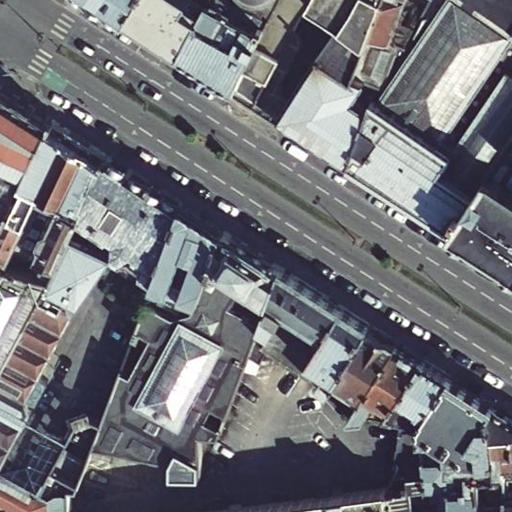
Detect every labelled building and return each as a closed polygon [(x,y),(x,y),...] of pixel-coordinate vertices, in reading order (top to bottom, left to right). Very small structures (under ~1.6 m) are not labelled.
[(97,0),(128,20),(139,0),(97,0)] [(139,0),(128,20),(181,55),(211,0),(139,0)] [(211,0),(181,55),(259,105),(311,5),(340,25),(368,44),(374,27),(384,0),(211,0)] [(455,231),(511,146),(511,0),(447,0),(414,48),(407,43),(404,48),(395,41),(391,39),(374,27),(368,44),(357,71),(358,72),(367,79),(384,91),(376,104),(373,102),(352,164),(455,231)] [(384,0),(374,27),(391,39),(406,1),(405,0),(384,0)] [(407,20),(395,41),(404,48),(407,43),(417,26),(407,20)] [(357,71),(368,44),(340,25),(279,117),(352,164),(373,102),(358,92),(367,79),(358,72),(357,71)] [(0,85),(0,236),(53,119),(1,85),(0,85)] [(53,119),(0,236),(0,265),(52,281),(74,230),(80,218),(109,155),(100,149),(53,119)] [(511,146),(455,231),(511,267),(511,146)] [(131,170),(109,155),(80,218),(96,228),(117,179),(131,170)] [(156,280),(184,203),(131,170),(117,179),(96,228),(90,241),(83,256),(91,276),(96,280),(114,252),(156,280)] [(226,230),(184,203),(156,280),(155,282),(202,300),(226,230)] [(90,241),(74,230),(52,281),(46,292),(70,303),(76,313),(80,306),(96,280),(91,276),(83,256),(90,241)] [(155,282),(94,446),(171,463),(173,477),(199,476),(199,434),(219,435),(246,358),(252,342),(259,322),(283,267),(273,260),(226,230),(202,300),(155,282)] [(0,390),(12,365),(46,292),(52,281),(0,265),(0,390)] [(355,313),(283,267),(259,322),(252,342),(266,350),(328,389),(372,324),(355,313)] [(70,303),(46,292),(12,365),(0,390),(0,462),(12,469),(29,433),(56,381),(46,377),(76,313),(70,303)] [(328,389),(354,405),(398,341),(372,324),(328,389)] [(398,341),(354,405),(346,416),(349,418),(370,416),(383,421),(425,358),(398,341)] [(266,350),(252,342),(246,358),(259,363),(266,350)] [(415,435),(422,435),(423,428),(452,375),(425,358),(383,421),(401,427),(400,432),(415,435)] [(474,475),(491,473),(492,410),(496,404),(452,375),(423,428),(422,435),(422,447),(422,466),(451,462),(452,468),(464,467),(465,477),(474,475)] [(511,413),(496,404),(492,410),(491,473),(500,471),(511,469),(511,413)] [(397,446),(422,447),(422,435),(415,435),(400,432),(397,446)] [(29,433),(12,469),(25,477),(50,493),(52,489),(68,448),(29,433)] [(68,448),(52,489),(69,491),(77,490),(90,455),(68,448)] [(0,462),(0,511),(68,511),(69,511),(69,491),(52,489),(50,493),(25,477),(12,469),(0,462)] [(430,506),(429,511),(449,511),(445,469),(452,468),(451,462),(422,466),(422,475),(424,483),(430,506)] [(479,511),(474,475),(465,477),(464,467),(452,468),(445,469),(449,511),(479,511)] [(511,511),(511,469),(500,471),(506,511),(511,511)] [(506,511),(500,471),(491,473),(474,475),(479,511),(506,511)] [(429,511),(430,506),(424,483),(422,475),(409,476),(409,489),(393,490),(394,506),(394,511),(429,511)] [(394,511),(394,506),(393,490),(388,490),(387,487),(213,511),(394,511)]
